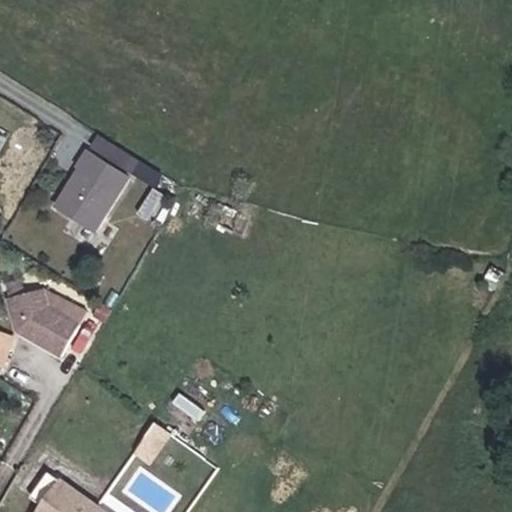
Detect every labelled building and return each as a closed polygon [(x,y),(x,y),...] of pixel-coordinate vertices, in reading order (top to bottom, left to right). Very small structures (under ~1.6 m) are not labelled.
[(104,231),(139,177),(96,150),(86,165),(89,167),(78,185),(81,187),(79,191),(75,189),(64,206),(104,231)] [(164,216),(177,195),(164,187),(151,208),(164,216)] [(31,342),(61,360),(80,328),(50,311),(47,296),(11,303),(17,334),(27,335),(33,339),(31,342)] [(170,429),(156,419),(150,428),(163,438),(170,429)] [(150,458),(163,438),(150,428),(135,447),(150,458)] [(104,511),(49,471),(32,494),(44,503),(37,511),(104,511)]
